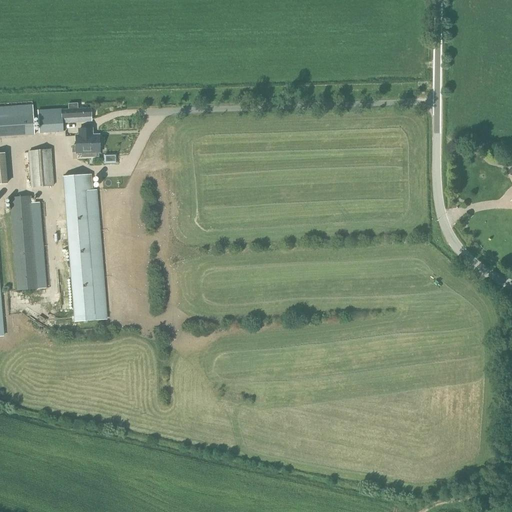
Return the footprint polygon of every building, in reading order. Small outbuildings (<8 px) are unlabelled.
[(32,102),(0,103),(0,137),(34,135),(33,114),(32,102)] [(62,111),(61,111),(62,116),(62,120),(78,119),(78,121),(83,121),(83,119),(91,118),(91,109),(78,110),(77,104),(68,105),(69,110),(62,111)] [(63,132),(62,120),(62,116),(61,111),(62,111),(62,109),(37,111),(39,134),(63,132)] [(77,146),(73,146),(73,152),(77,152),(77,153),(81,153),(81,158),(98,157),(98,154),(100,154),(100,147),(101,147),(101,137),(98,137),(98,136),(92,136),(92,130),(79,130),(79,137),(76,137),(77,146)] [(28,152),(31,188),(54,187),(51,150),(28,152)] [(74,323),(97,321),(86,186),(92,185),(92,175),(62,177),(74,323)] [(92,185),(86,186),(97,321),(106,320),(96,190),(92,191),(92,185)] [(17,291),(38,289),(31,197),(10,198),(17,291)] [(44,279),(45,315),(62,315),(61,279),(44,279)]
